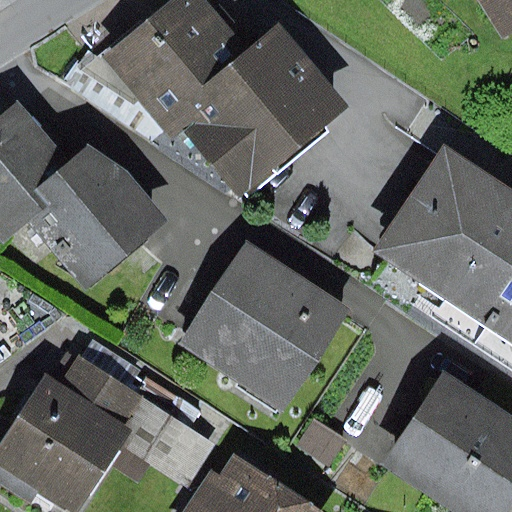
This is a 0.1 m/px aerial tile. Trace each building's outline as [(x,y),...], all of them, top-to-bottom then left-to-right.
[(210,0),(175,0),(105,60),(174,141),(193,125),(181,111),(253,50),(210,0)] [(253,50),(181,111),(193,125),(253,196),(351,113),(280,29),(253,50)] [(27,204),(74,166),(27,107),(0,129),(0,236),(8,246),(40,220),(27,204)] [(74,166),(27,204),(40,220),(89,285),(168,225),(105,144),(74,166)] [(511,211),(450,171),(394,257),(511,333),(511,211)] [(246,256),(186,353),(281,412),(342,315),(246,256)] [(42,402),(0,469),(0,479),(52,511),(62,511),(105,442),(182,490),(205,453),(119,400),(130,382),(91,358),(57,411),(42,402)] [(506,511),(511,505),(511,415),(451,375),(393,463),(467,511),(506,511)] [(318,511),(242,463),(210,511),(318,511)]
